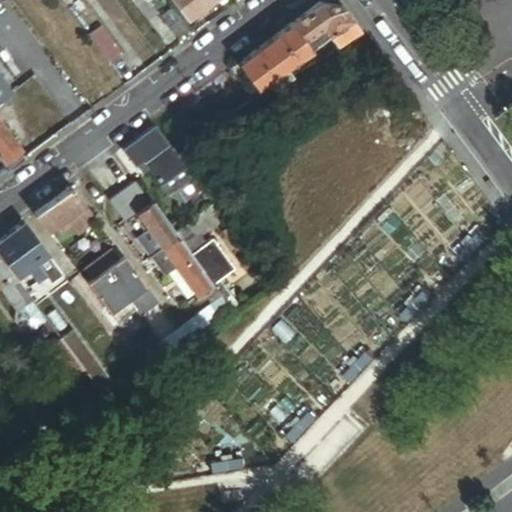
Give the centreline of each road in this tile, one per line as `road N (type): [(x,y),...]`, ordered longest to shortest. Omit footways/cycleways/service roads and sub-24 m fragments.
road 1 (residential): [(0,204),(271,0)]
road 2 (unclassified): [(511,171),(384,0)]
